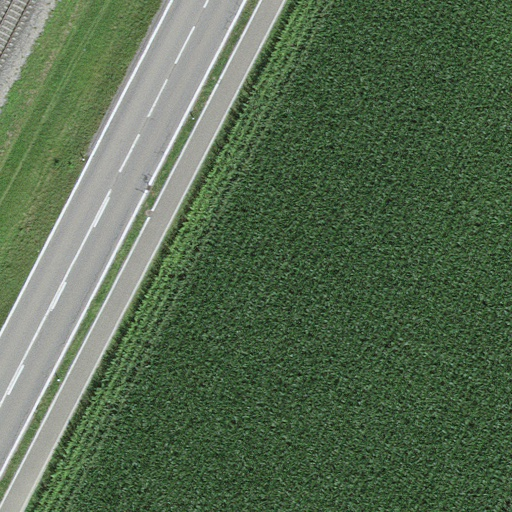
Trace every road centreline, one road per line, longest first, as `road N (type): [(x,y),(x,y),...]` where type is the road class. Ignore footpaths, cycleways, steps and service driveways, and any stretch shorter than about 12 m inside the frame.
road 1 (track): [(10,511),(272,0)]
road 2 (primary): [(0,406),(209,0)]
